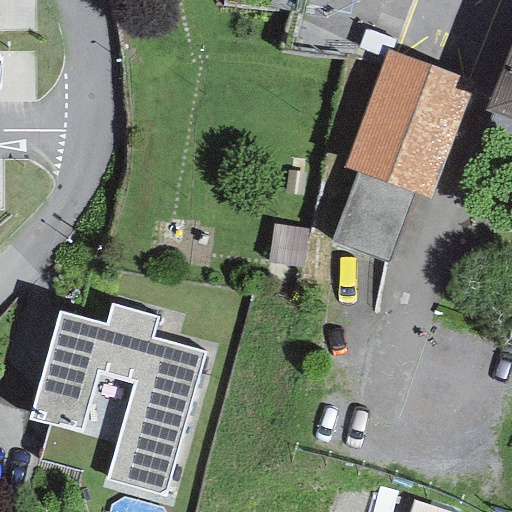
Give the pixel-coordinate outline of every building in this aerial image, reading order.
[(511,36),(481,110),(493,115),(487,130),(511,140),(511,36)] [(386,51),(342,167),(356,173),(413,194),(430,200),(469,95),(452,89),(457,77),(386,51)] [(413,194),(356,173),(330,242),(386,264),(413,194)] [(305,229),(272,225),(267,263),(300,267),(305,229)] [(106,326),(57,313),(28,419),(80,433),(96,373),(133,383),(106,482),(163,498),(203,353),(150,339),(156,318),(112,306),(106,326)]
